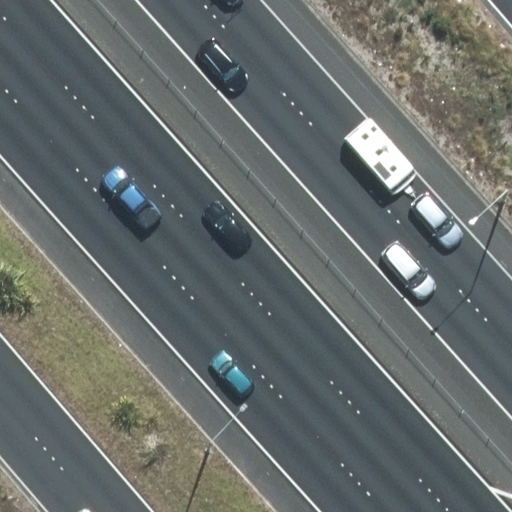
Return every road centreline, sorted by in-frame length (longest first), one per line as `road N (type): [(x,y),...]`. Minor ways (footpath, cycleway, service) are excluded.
road 1 (motorway): [(459,511),(0,10)]
road 2 (motorway): [(210,0),(511,341)]
road 3 (motorway): [(128,511),(0,362)]
